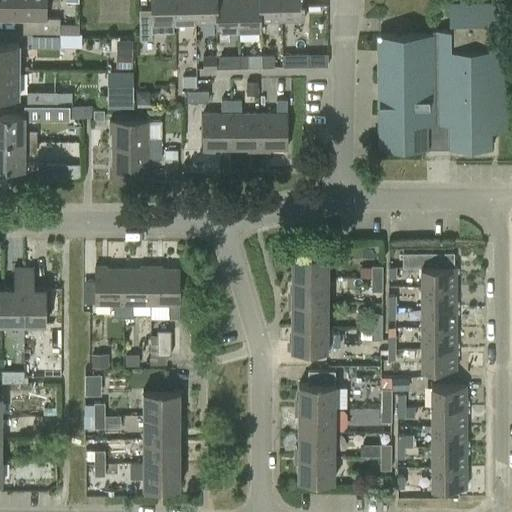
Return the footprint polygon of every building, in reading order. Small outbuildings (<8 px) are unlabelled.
[(23,33),(29,33),(81,35),(81,32),(78,31),(78,25),(60,25),(60,18),(46,18),(45,0),(0,0),(0,18),(23,19),(23,33)] [(173,24),(172,0),(150,0),(151,8),(139,8),(140,39),(152,38),(152,31),(172,31),(172,24),(173,24)] [(194,0),(172,0),(173,24),(195,23),(194,0)] [(217,23),(216,0),(194,0),(195,23),(217,23)] [(218,33),(238,32),(237,0),(216,0),(217,23),(218,33)] [(237,0),(238,32),(260,32),(260,22),(259,0),(237,0)] [(281,0),(259,0),(260,22),(282,22),(281,0)] [(303,0),(281,0),(282,22),(304,21),(303,0)] [(381,149),(422,148),(429,148),(429,140),(454,140),(454,148),(490,147),(490,132),(507,132),(506,88),(506,45),(506,5),(449,5),(450,24),(450,30),(433,30),(433,35),(380,35),(381,149)] [(80,46),(81,35),(29,33),(29,47),(60,47),(60,46),(80,46)] [(0,43),(0,68),(19,69),(19,43),(0,43)] [(131,65),(131,53),(116,53),(116,65),(131,65)] [(283,55),(283,67),(308,66),(308,55),(283,55)] [(217,67),(217,57),(217,56),(203,56),(203,68),(217,68),(217,67)] [(239,56),(217,57),(217,67),(239,67),(239,56)] [(261,67),(261,56),(239,56),(239,67),(261,67)] [(274,56),(261,56),(261,67),(274,66),(274,56)] [(0,68),(0,94),(19,95),(19,69),(0,68)] [(121,95),(133,95),(133,72),(121,72),(121,95)] [(27,106),(38,105),(57,105),(57,92),(27,91),(27,106)] [(203,147),(230,148),(230,98),(222,98),(222,112),(203,112),(203,147)] [(230,148),(256,148),(257,112),(241,112),(241,99),(230,98),(230,148)] [(257,112),(256,148),(287,148),(287,113),(287,99),(277,99),(277,112),(257,112)] [(94,120),(104,120),(104,110),(93,110),(94,120)] [(0,115),(0,141),(36,141),(36,130),(26,130),(26,116),(0,115)] [(112,121),(112,149),(162,149),(162,139),(148,139),(148,121),(112,121)] [(0,167),(25,167),(25,153),(36,153),(36,141),(0,141),(0,167)] [(148,177),(148,159),(162,159),(162,149),(112,149),(112,177),(148,177)] [(176,150),(163,150),(163,160),(176,160),(176,150)] [(38,178),(68,178),(68,164),(37,164),(38,178)] [(293,253),(293,275),(328,275),(328,253),(315,253),(293,253)] [(422,266),(422,285),(456,285),(456,266),(454,266),(454,253),(422,253),(402,253),(402,266),(422,266)] [(371,265),(371,277),(382,277),(382,265),(371,265)] [(396,278),(396,266),(388,267),(388,278),(396,278)] [(123,268),(96,267),(96,303),(114,303),(114,317),(124,317),(123,268)] [(1,324),(23,324),(24,268),(15,268),(15,288),(2,288),(1,324)] [(24,268),(23,324),(46,324),(46,288),(34,288),(34,268),(24,268)] [(134,303),(150,303),(150,268),(123,268),(124,317),(134,317),(134,303)] [(150,303),(169,303),(169,317),(180,317),(180,268),(150,268),(150,303)] [(292,301),(328,300),(328,275),(293,275),(293,292),(292,301)] [(382,291),(382,277),(371,277),(371,291),(382,291)] [(422,285),(422,307),(456,307),(456,285),(422,285)] [(292,301),(292,326),(328,327),(328,300),(292,301)] [(456,326),(456,307),(422,307),(422,326),(456,326)] [(372,313),(372,325),(382,325),(382,313),(372,313)] [(382,325),(372,325),(371,339),(382,339),(382,325)] [(328,351),(328,327),(292,326),(292,341),(292,351),(328,351)] [(422,326),(422,347),(457,347),(456,326),(422,326)] [(171,332),(158,331),(158,355),(171,355),(171,332)] [(457,369),(457,347),(422,347),(422,369),(457,369)] [(106,365),(106,356),(89,356),(89,365),(106,365)] [(87,370),(87,399),(103,399),(104,371),(87,370)] [(335,383),(335,371),(308,370),(307,385),(300,385),(300,400),(299,406),(335,407),(335,383)] [(432,405),(467,405),(467,385),(432,385),(432,405)] [(380,389),(380,407),(391,408),(392,389),(380,389)] [(143,391),(143,414),(180,415),(180,391),(143,391)] [(397,394),(397,406),(405,406),(405,394),(397,394)] [(94,402),(94,415),(104,415),(104,403),(94,402)] [(353,419),(370,422),(373,409),(356,405),(353,419)] [(432,405),(432,425),(466,425),(467,405),(432,405)] [(299,406),(299,431),(335,431),(335,407),(299,406)] [(405,406),(397,406),(397,418),(405,418),(405,406)] [(391,421),(391,408),(380,407),(380,421),(391,421)] [(143,439),(180,439),(180,415),(143,414),(143,439)] [(105,428),(104,415),(94,415),(94,428),(105,428)] [(432,425),(432,445),(466,445),(466,425),(432,425)] [(299,448),(299,454),(335,455),(335,431),(299,431),(299,448)] [(397,435),(397,447),(405,448),(405,447),(412,446),(412,435),(397,435)] [(143,439),(143,461),(179,462),(180,439),(143,439)] [(363,444),(360,446),(360,454),(380,454),(391,454),(391,444),(363,444)] [(432,445),(432,465),(466,465),(466,445),(432,445)] [(397,459),(405,458),(405,448),(397,447),(397,459)] [(94,450),(94,463),(105,463),(105,450),(94,450)] [(335,455),(299,454),(299,464),(298,482),(334,483),(335,455)] [(391,470),(391,454),(380,454),(380,470),(391,470)] [(179,488),(179,462),(143,461),(143,488),(179,488)] [(94,476),(105,476),(105,463),(94,463),(94,476)] [(466,465),(432,465),(431,488),(466,489),(466,465)] [(405,476),(396,477),(397,489),(404,489),(405,476)]
